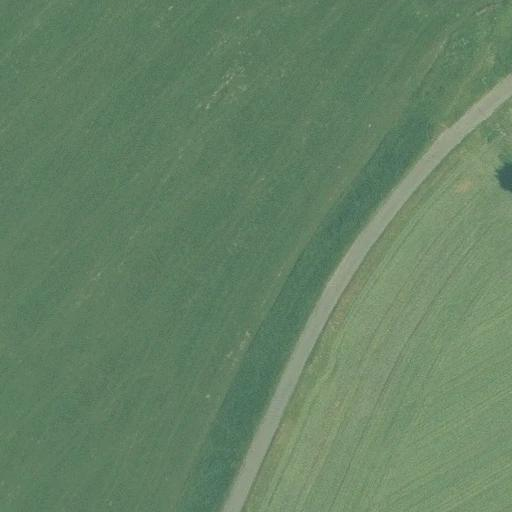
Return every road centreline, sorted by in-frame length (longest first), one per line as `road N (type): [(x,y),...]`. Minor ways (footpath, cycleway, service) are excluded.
road 1 (unclassified): [(235,511),(356,255),(451,141),(511,93)]
road 2 (track): [(363,0),(424,44),(474,28),(500,47),(451,141)]
